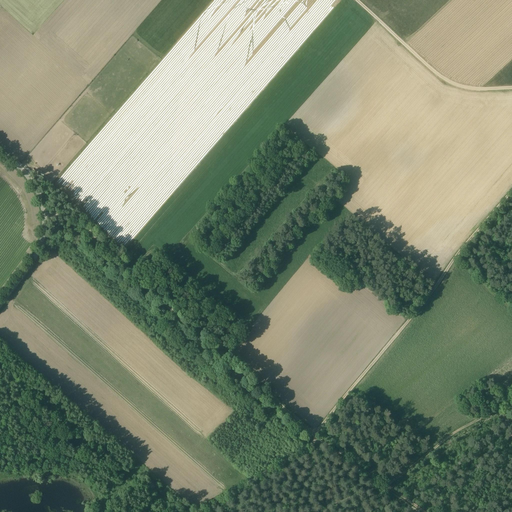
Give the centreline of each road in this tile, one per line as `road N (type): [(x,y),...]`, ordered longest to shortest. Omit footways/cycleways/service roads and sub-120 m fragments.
road 1 (track): [(44,214),(75,222),(314,434)]
road 2 (track): [(314,434),(511,196)]
road 3 (track): [(350,0),(446,82),(511,88)]
road 4 (unclassified): [(0,304),(34,257),(44,224),(34,185),(0,148)]
road 5 (track): [(511,388),(384,485)]
road 6 (track): [(193,511),(314,434)]
